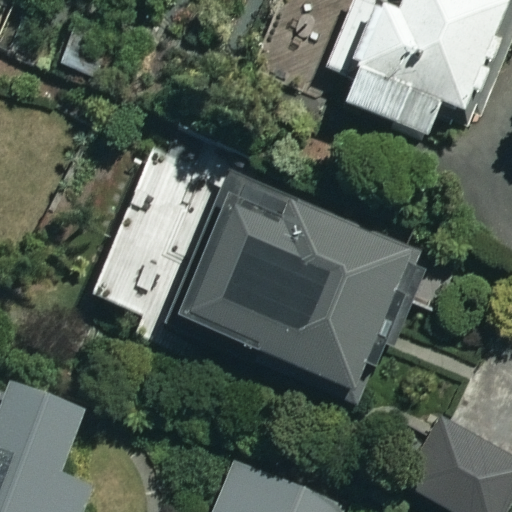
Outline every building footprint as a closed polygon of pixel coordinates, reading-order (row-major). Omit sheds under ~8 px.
[(427,0),(417,27),(394,18),(356,119),(449,155),(462,121),(491,132),(511,75),(511,5),(497,0),(427,0)] [(169,328),(224,193),(159,167),(104,301),(169,328)] [(243,234),(199,340),(377,414),(438,268),(241,187),(225,227),(243,234)] [(0,470),(0,511),(142,511),(82,490),(103,431),(29,404),(5,472),(0,470)] [(511,511),(511,462),(453,431),(416,500),(438,511),(511,511)] [(345,511),(241,472),(226,511),(345,511)]
